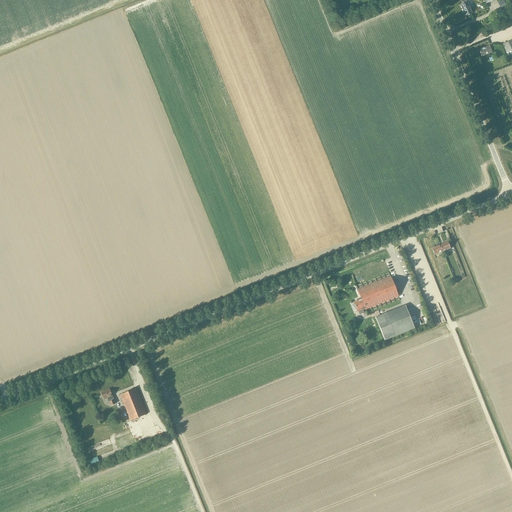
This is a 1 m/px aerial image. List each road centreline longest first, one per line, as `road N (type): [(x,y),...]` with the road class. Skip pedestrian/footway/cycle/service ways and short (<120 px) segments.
road 1 (unclassified): [(0,400),(510,194)]
road 2 (unclassified): [(510,194),(432,0)]
